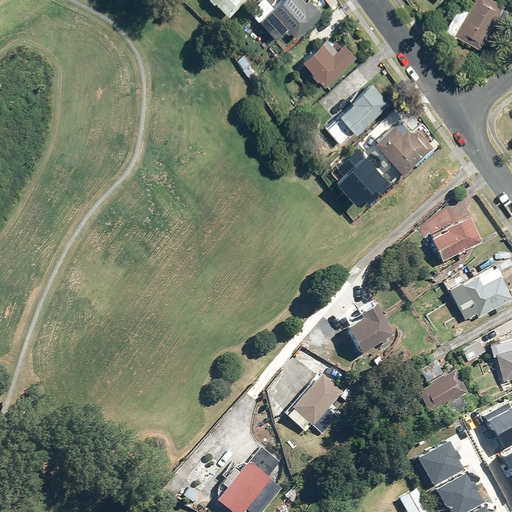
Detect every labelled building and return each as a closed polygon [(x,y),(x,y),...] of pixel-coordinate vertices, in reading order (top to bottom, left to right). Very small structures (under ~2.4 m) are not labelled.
[(211,0),(224,15),(242,0),(211,0)] [(280,0),(269,9),(292,36),(320,13),(308,0),(304,0),(303,1),(302,0),(280,0)] [(470,0),(452,33),(477,47),(501,5),(491,0),(470,0)] [(321,84),(353,57),(337,38),(330,45),(323,37),(298,58),(321,84)] [(332,108),(351,131),(386,103),(368,80),(332,108)] [(399,174),(431,147),(415,127),(409,133),(404,127),(398,132),(390,123),(370,140),(399,174)] [(345,178),(338,186),(359,209),(367,201),(371,205),(391,186),(358,151),(337,170),(345,178)] [(426,236),(437,259),(476,242),(466,218),(426,236)] [(458,286),(476,316),(508,298),(490,267),(458,286)] [(342,323),(361,352),(389,334),(370,305),(342,323)] [(461,350),(467,360),(483,352),(477,341),(461,350)] [(511,349),(494,357),(505,383),(511,379),(511,349)] [(428,413),(465,392),(452,368),(415,389),(428,413)] [(343,394),(317,372),(291,403),(317,425),(343,394)] [(507,401),(484,413),(500,444),(511,438),(511,410),(511,411),(507,401)] [(447,438),(418,453),(431,480),(461,465),(447,438)] [(511,444),(499,452),(511,474),(511,473),(511,444)] [(242,511),(270,477),(244,456),(213,496),(233,511),(242,511)] [(464,469),(433,485),(442,502),(444,501),(449,510),(478,496),(464,469)] [(428,511),(414,487),(397,498),(405,511),(428,511)]
